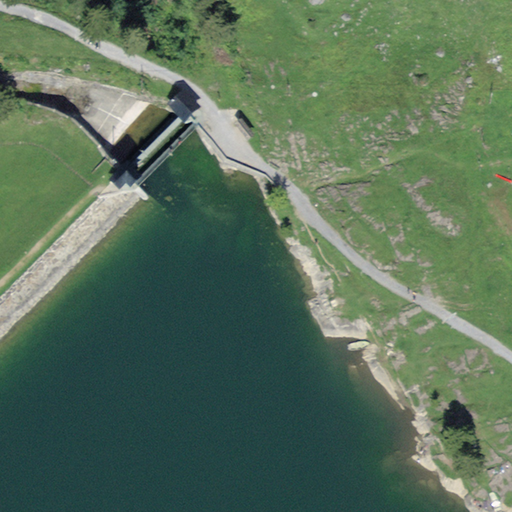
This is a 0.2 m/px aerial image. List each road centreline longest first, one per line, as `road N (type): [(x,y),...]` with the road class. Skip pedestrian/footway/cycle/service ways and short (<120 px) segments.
road 1 (track): [(205,107),(366,269),(511,356)]
road 2 (track): [(205,107),(184,83),(0,5)]
